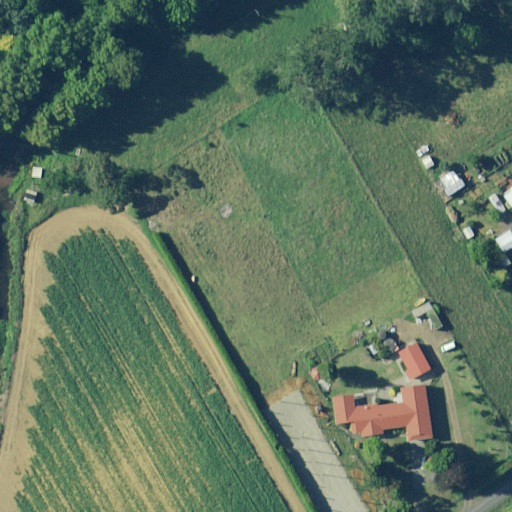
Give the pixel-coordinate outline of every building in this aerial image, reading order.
[(500,148),(486,158),(496,171),(510,161),(500,148)] [(460,180),(454,171),(442,178),(447,188),(445,189),(450,196),(467,186),(462,179),(460,180)] [(511,248),(511,231),(510,229),(496,239),(505,253),(511,248)] [(390,335),(386,328),(378,333),(388,352),(399,346),(392,334),(390,335)] [(419,340),(399,352),(409,368),(405,370),(411,381),(434,367),(419,340)] [(383,356),(374,341),(365,346),(374,361),(383,356)] [(386,433),(385,429),(407,426),(409,441),(434,438),(428,382),(402,385),(403,400),(358,405),(356,394),(333,396),(336,423),(352,421),(353,432),(361,431),(362,436),(386,433)]
